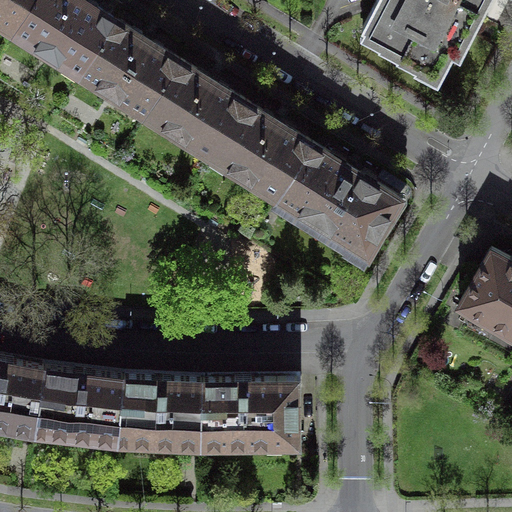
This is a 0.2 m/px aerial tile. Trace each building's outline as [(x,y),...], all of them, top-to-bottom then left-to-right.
[(0,0),(0,20),(13,29),(31,0),(0,0)] [(79,71),(114,15),(90,0),(31,0),(13,29),(79,71)] [(376,0),(363,27),(383,38),(382,39),(401,49),(400,51),(419,60),(414,69),(437,81),(467,24),(474,27),(484,9),(488,0),(376,0)] [(145,112),(180,56),(147,35),(114,15),(79,71),(145,112)] [(213,77),(180,56),(145,112),(211,153),(246,97),(213,77)] [(277,194),(312,139),(279,118),(246,97),(211,153),(277,194)] [(348,161),(312,139),(277,194),(350,240),(345,247),(363,259),(400,194),(348,161)] [(511,330),(511,256),(491,244),(460,300),(511,330)] [(0,354),(0,420),(35,427),(44,362),(5,355),(0,354)] [(84,367),(44,362),(35,427),(117,436),(123,371),(84,367)] [(163,373),(123,371),(117,436),(200,440),(202,375),(163,373)] [(256,375),(202,375),(200,440),(282,440),(282,447),(294,447),(294,440),(297,440),(297,374),(256,375)]
